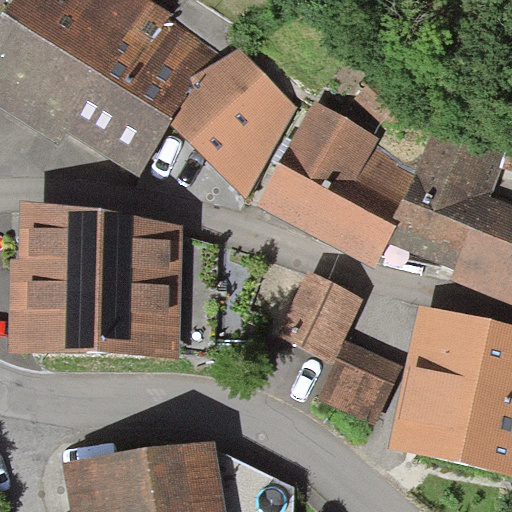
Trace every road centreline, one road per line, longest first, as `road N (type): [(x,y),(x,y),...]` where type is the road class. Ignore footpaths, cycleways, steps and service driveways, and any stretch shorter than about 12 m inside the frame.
road 1 (residential): [(0,195),(108,186),(433,303),(511,323)]
road 2 (residential): [(1,399),(224,408),(328,467),(374,511)]
road 3 (residential): [(45,511),(1,399)]
